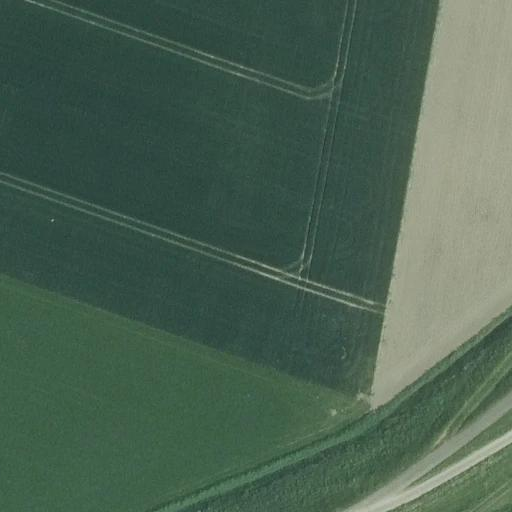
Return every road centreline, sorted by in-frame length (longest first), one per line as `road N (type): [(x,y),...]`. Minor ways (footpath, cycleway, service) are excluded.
road 1 (unclassified): [(366,511),(511,401)]
road 2 (unclassified): [(366,511),(511,436)]
